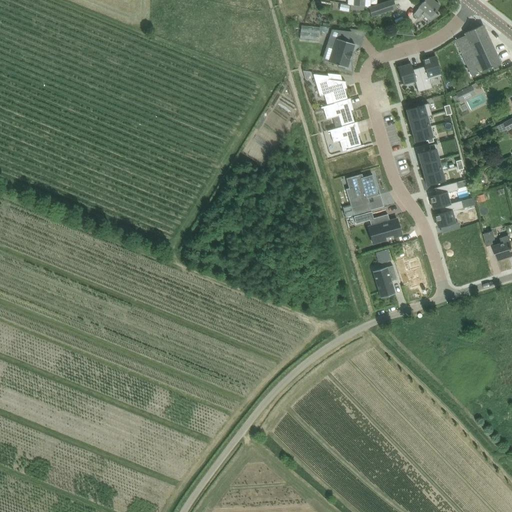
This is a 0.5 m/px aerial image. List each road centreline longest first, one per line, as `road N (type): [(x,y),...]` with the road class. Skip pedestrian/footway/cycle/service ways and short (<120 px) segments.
road 1 (residential): [(447,296),(426,235),(400,194),(366,78),(381,60),(443,37),(474,3)]
road 2 (unclassified): [(185,511),(260,410),(303,368),(379,320)]
